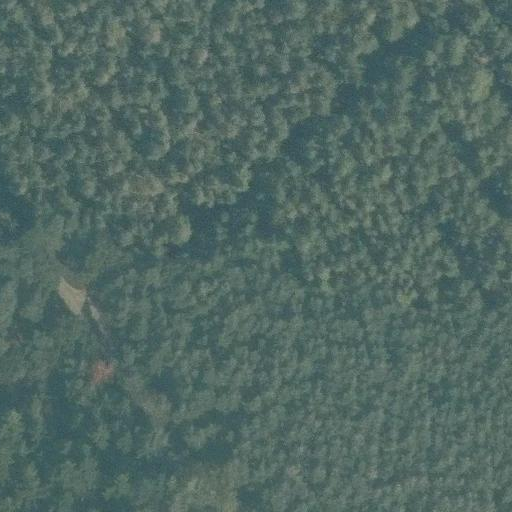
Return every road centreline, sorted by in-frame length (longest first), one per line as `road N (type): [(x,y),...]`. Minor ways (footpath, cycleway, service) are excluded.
road 1 (track): [(473,0),(118,290),(112,317)]
road 2 (track): [(112,317),(252,511)]
road 3 (track): [(112,317),(0,169)]
road 4 (track): [(0,414),(108,343),(112,317)]
